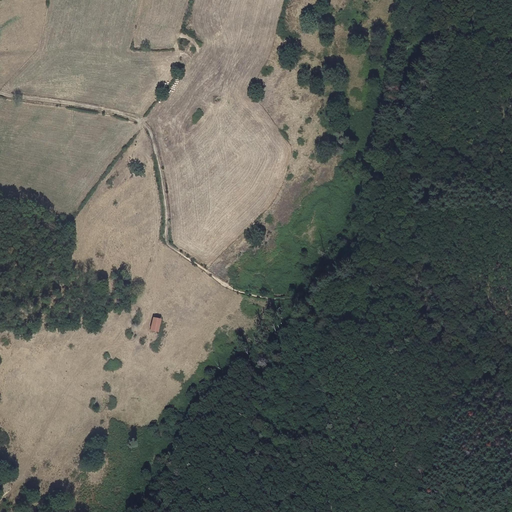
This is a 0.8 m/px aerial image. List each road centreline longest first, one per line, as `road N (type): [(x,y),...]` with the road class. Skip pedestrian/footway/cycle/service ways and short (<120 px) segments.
road 1 (track): [(437,265),(374,276),(315,299),(241,292),(167,241),(151,133),(139,119),(0,92)]
road 2 (track): [(466,0),(424,187),(437,265)]
road 3 (track): [(437,265),(451,271),(511,149)]
